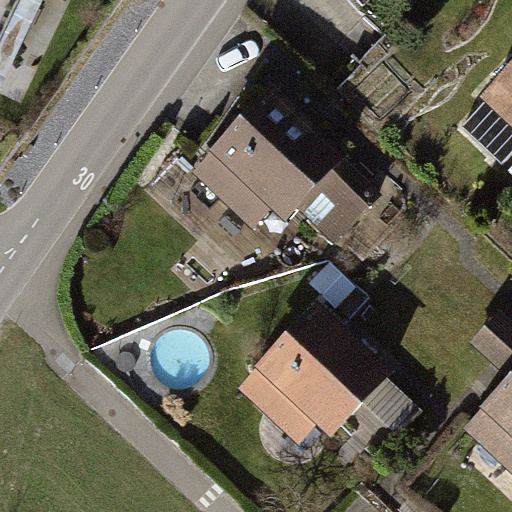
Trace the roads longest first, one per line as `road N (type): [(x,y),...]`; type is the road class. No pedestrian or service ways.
road 1 (tertiary): [(198,0),(0,271)]
road 2 (residential): [(0,281),(230,511)]
